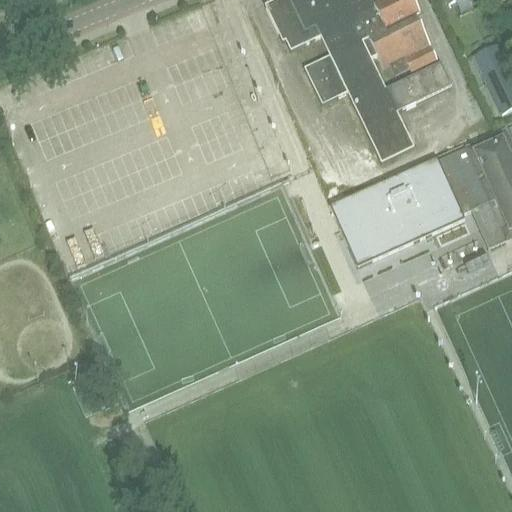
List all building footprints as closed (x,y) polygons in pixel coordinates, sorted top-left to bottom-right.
[(284,0),(264,10),(282,45),(285,43),(290,54),(323,38),(334,59),(304,73),(321,109),(347,97),(381,167),(413,151),(396,116),(451,90),(440,67),(385,94),(370,62),(376,59),(384,74),(390,71),(395,80),(406,75),(401,65),(374,8),(371,3),(377,0),(284,0)] [(411,0),(390,0),(374,8),(401,65),(406,75),(409,73),(411,77),(437,64),(416,19),(420,17),(411,0)] [(511,112),(511,83),(497,53),(475,64),(502,118),(511,112)] [(420,236),(435,230),(433,222),(453,213),(456,221),(484,208),(501,245),(511,239),(511,162),(500,135),(431,167),(433,170),(328,218),(347,261),(399,237),(392,222),(397,219),(391,206),(402,201),(415,230),(420,236)] [(61,248),(70,263),(78,258),(70,243),(61,248)]
